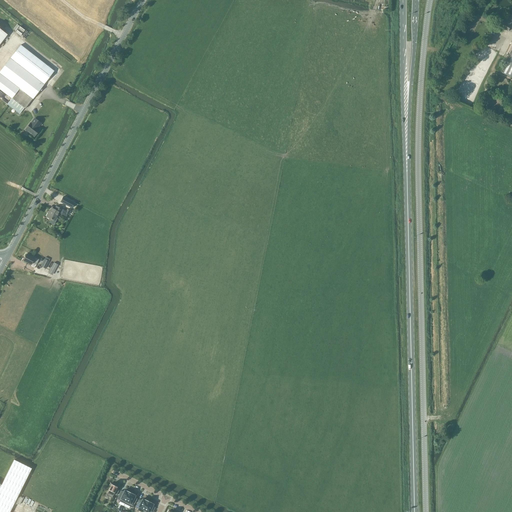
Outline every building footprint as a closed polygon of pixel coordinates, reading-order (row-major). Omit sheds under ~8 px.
[(476,1),(471,12),(475,14),(481,4),(476,1)] [(464,25),(458,37),(468,41),(470,37),(465,34),(469,27),(475,16),(470,14),(465,25),(464,25)] [(508,32),(511,26),(510,25),(511,21),(511,16),(509,15),(504,23),(501,22),(499,27),(508,32)] [(20,46),(10,59),(22,68),(32,56),(20,46)] [(511,51),(502,73),(511,77),(511,51)] [(32,56),(22,68),(10,59),(0,72),(0,89),(12,99),(24,108),(25,109),(53,72),(32,56)] [(12,99),(9,102),(22,111),(24,108),(12,99)] [(34,119),(31,123),(30,123),(25,130),(34,137),(39,130),(37,128),(38,126),(38,127),(41,123),(34,119)] [(72,208),(75,203),(63,197),(60,202),(72,208)] [(49,211),(46,217),(51,219),(49,222),(54,224),(57,218),(56,217),(59,212),(60,213),(62,209),(56,206),(54,210),(52,208),(50,212),(49,211)] [(31,265),(32,262),(36,264),(38,259),(35,257),(30,255),(30,256),(26,254),(23,261),(31,265)] [(44,259),(41,266),(45,269),(49,261),(44,259)] [(54,263),(48,273),(51,275),(57,264),(54,263)] [(1,485),(0,487),(0,511),(9,511),(31,468),(14,460),(1,485)] [(110,488),(106,495),(112,498),(112,497),(113,494),(116,496),(119,490),(116,489),(117,487),(115,486),(115,485),(111,483),(109,487),(110,488)] [(130,492),(127,491),(126,491),(124,491),(124,492),(121,491),(117,499),(120,500),(119,501),(125,504),(130,492)] [(130,492),(125,504),(130,506),(133,508),(137,499),(134,497),(135,496),(133,495),(133,494),(130,492)] [(142,511),(148,501),(145,499),(144,500),(142,499),(142,501),(139,499),(135,507),(138,509),(137,510),(141,511),(142,511)] [(142,511),(149,511),(150,511),(152,511),(155,507),(152,506),(153,504),(151,503),(148,501),(142,511)]
